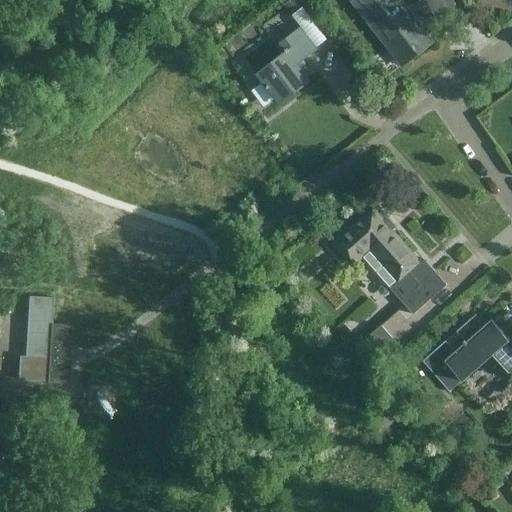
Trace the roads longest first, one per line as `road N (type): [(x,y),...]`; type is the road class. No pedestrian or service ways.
road 1 (residential): [(262,232),(439,95)]
road 2 (residential): [(511,198),(439,95)]
